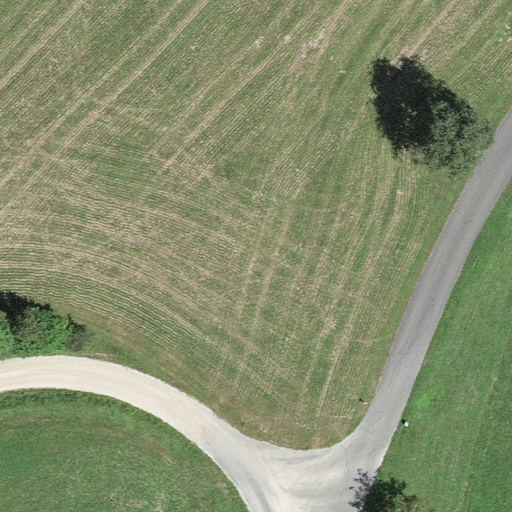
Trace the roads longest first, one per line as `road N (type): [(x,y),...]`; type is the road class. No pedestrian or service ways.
road 1 (residential): [(347,511),(469,213),(511,142)]
road 2 (track): [(312,511),(204,424),(143,388),(67,365),(0,372)]
